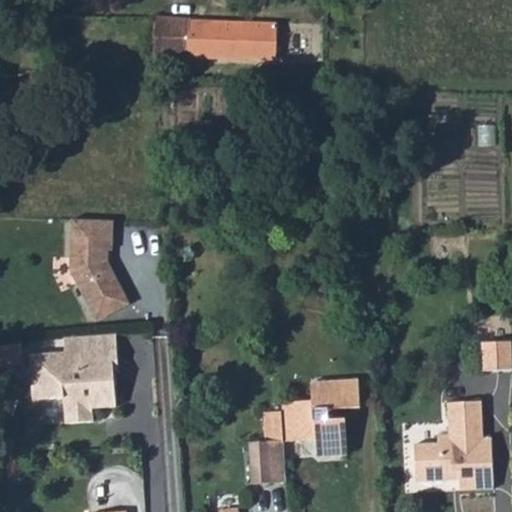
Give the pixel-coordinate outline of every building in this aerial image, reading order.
[(58,18),(41,18),(43,31),(59,31),(58,18)] [(154,19),(152,53),(187,54),(187,21),(154,19)] [(187,21),(187,54),(275,58),(278,25),(187,21)] [(93,321),(126,303),(112,276),(108,278),(104,271),(104,262),(105,250),(109,250),(110,220),(69,219),(67,270),(93,321)] [(149,335),(134,336),(135,351),(150,350),(149,335)] [(511,339),(482,341),(483,369),(511,367),(511,339)] [(113,342),(62,346),(63,355),(27,357),(29,378),(44,377),(46,401),(61,400),(63,426),(92,424),(91,411),(115,409),(113,386),(107,386),(106,372),(115,371),(113,342)] [(20,346),(0,347),(0,365),(21,364),(20,346)] [(313,398),(279,400),(279,412),(281,441),(286,441),(292,441),(316,439),(317,455),(347,453),(344,417),(327,418),(327,408),(359,406),(357,379),(311,381),(313,398)] [(447,401),(448,418),(481,417),(481,399),(447,401)] [(281,441),(279,412),(261,413),(263,442),(281,441)] [(413,442),(414,462),(422,462),(423,480),(458,479),(459,490),(493,488),(491,436),(483,437),(481,417),(448,418),(449,431),(436,432),(437,441),(413,442)] [(289,480),(286,441),(281,441),(263,442),(252,443),(255,482),(289,480)] [(422,462),(414,462),(415,480),(423,480),(422,462)]
